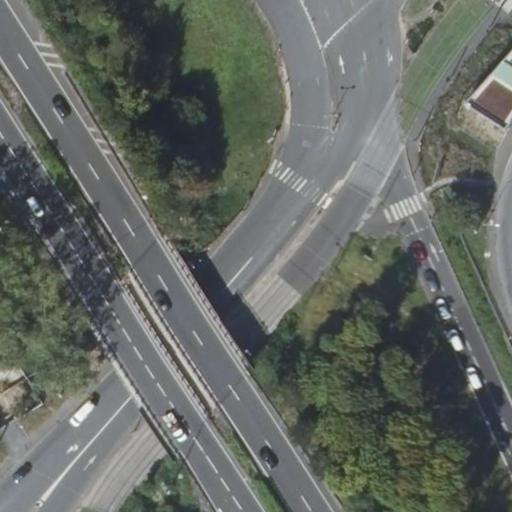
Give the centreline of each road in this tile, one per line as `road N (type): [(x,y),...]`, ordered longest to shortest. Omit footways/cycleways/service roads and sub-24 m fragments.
road 1 (motorway): [(314,511),(0,22)]
road 2 (motorway): [(0,134),(242,511)]
road 3 (motorway): [(511,433),(400,191)]
road 4 (secondary): [(117,412),(278,221)]
road 5 (unclassified): [(310,72),(313,133),(278,221)]
road 6 (secondary): [(117,412),(9,503)]
road 7 (secondary): [(50,511),(117,412)]
